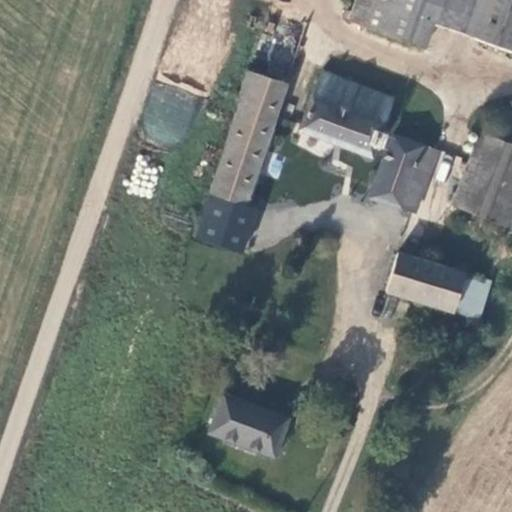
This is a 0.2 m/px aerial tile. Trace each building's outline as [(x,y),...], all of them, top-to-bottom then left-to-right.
[(432,0),(355,0),(346,28),(423,54),(432,27),(440,2),(432,0)] [(511,56),(511,0),(432,0),(440,2),(432,27),(511,56)] [(284,88),(247,75),(237,109),(240,110),(212,201),(246,213),(284,88)] [(394,101),(322,75),(302,135),(375,159),(394,101)] [(170,128),(184,131),(193,98),(182,95),(183,92),(169,88),(163,109),(174,112),(170,128)] [(377,200),(421,214),(430,187),(417,182),(430,138),(413,133),(407,145),(395,140),(377,200)] [(505,232),(511,217),(511,151),(482,139),(450,204),(505,232)] [(258,216),(246,213),(212,201),(198,244),(244,259),(258,216)] [(452,317),(464,279),(399,257),(387,295),(452,317)] [(283,330),(286,332),(294,315),(289,313),(283,330)] [(275,463),(290,424),(224,398),(208,440),(275,463)]
